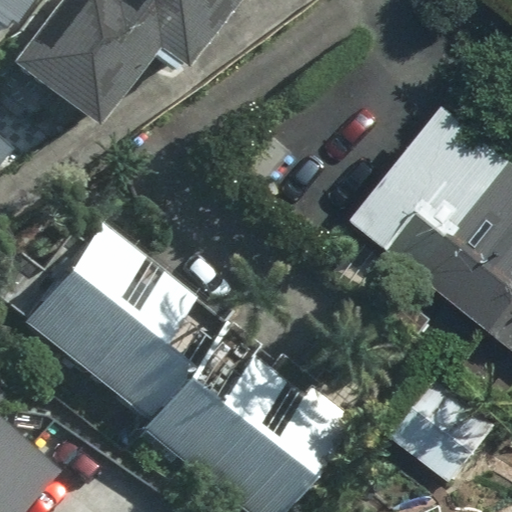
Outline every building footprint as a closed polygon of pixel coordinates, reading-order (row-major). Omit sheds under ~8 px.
[(66,0),(26,52),(104,113),(161,41),(190,63),(239,0),(66,0)] [(511,149),(460,104),(364,213),(511,342),(511,149)] [(283,511),(357,423),(107,219),(22,322),(255,511),(283,511)] [(446,375),(401,434),(463,482),(508,423),(446,375)] [(62,441),(0,397),(0,511),(1,511),(13,511),(39,475),(62,441)]
